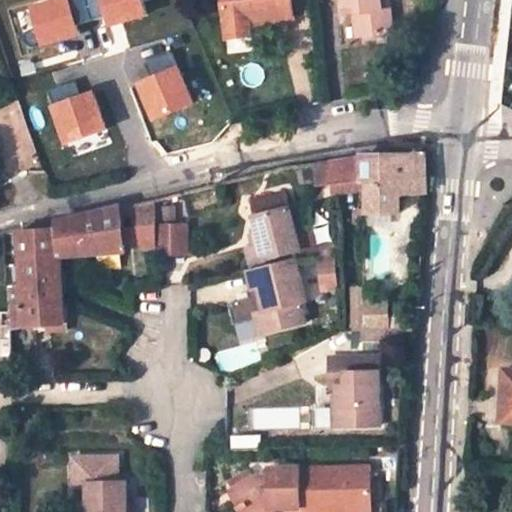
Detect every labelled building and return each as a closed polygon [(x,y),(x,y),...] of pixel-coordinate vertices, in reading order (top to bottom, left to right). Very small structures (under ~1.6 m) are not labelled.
[(86,0),(61,0),(35,8),(45,44),(80,33),(79,25),(92,21),(86,0)] [(87,0),(95,19),(109,15),(112,25),(148,14),(144,0),(87,0)] [(290,0),(220,0),(222,17),(258,13),(259,20),(291,16),(290,0)] [(343,0),(345,13),(355,12),(358,35),(392,31),(390,8),(380,9),(379,0),(343,0)] [(379,0),(380,9),(390,8),(389,0),(379,0)] [(223,24),(259,20),(258,13),(222,17),(223,24)] [(172,54),(146,63),(153,79),(142,85),(155,119),(194,103),(172,54)] [(75,82),(50,91),(69,144),(107,130),(93,92),(81,97),(75,82)] [(319,184),(334,183),(362,180),(367,179),(368,214),(400,214),(400,194),(427,193),(426,154),(370,155),(317,162),(319,184)] [(335,192),(362,189),(362,180),(334,183),(335,192)] [(133,213),(134,224),(155,224),(154,199),(121,207),(122,214),(133,213)] [(178,205),(163,206),(163,222),(178,221),(178,205)] [(62,259),(125,253),(121,207),(58,222),(59,227),(19,233),(27,327),(58,325),(55,260),(62,259)] [(248,270),(283,262),(283,261),(281,256),(301,251),(289,208),(252,218),(257,234),(260,244),(250,246),(243,248),(248,270)] [(155,225),(156,253),(188,252),(186,223),(155,225)] [(137,242),(145,246),(155,245),(155,224),(134,224),(123,224),(125,242),(137,242)] [(247,236),(250,246),(260,244),(257,234),(247,236)] [(343,289),(340,258),(324,259),(327,290),(343,289)] [(66,324),(62,259),(55,260),(58,325),(66,324)] [(302,304),(296,280),(293,282),(287,261),(283,262),(248,270),(243,272),(249,292),(256,291),(258,299),(238,304),(243,323),(252,321),(257,336),(299,326),(294,307),(302,304)] [(362,302),(362,299),(353,299),(352,331),(363,331),(362,302)] [(388,332),(387,301),(362,302),(363,331),(363,333),(365,333),(388,332)] [(10,312),(0,312),(0,366),(12,366),(10,312)] [(243,323),(247,339),(257,336),(252,321),(243,323)] [(388,332),(365,333),(366,342),(391,342),(390,332),(388,332)] [(339,388),(341,427),(386,425),(382,354),(331,356),(333,388),(339,388)] [(511,369),(505,369),(502,420),(511,420),(511,369)] [(324,511),(347,511),(374,511),(373,473),(373,465),(301,466),(302,508),(301,511),(324,511)] [(302,508),(301,466),(271,467),(271,475),(260,476),(258,477),(237,491),(235,492),(243,507),(247,504),(252,511),(272,511),(272,508),(302,508)] [(232,482),(237,491),(258,477),(254,469),(232,482)] [(126,511),(127,505),(126,484),(85,485),(86,511),(126,511)]
